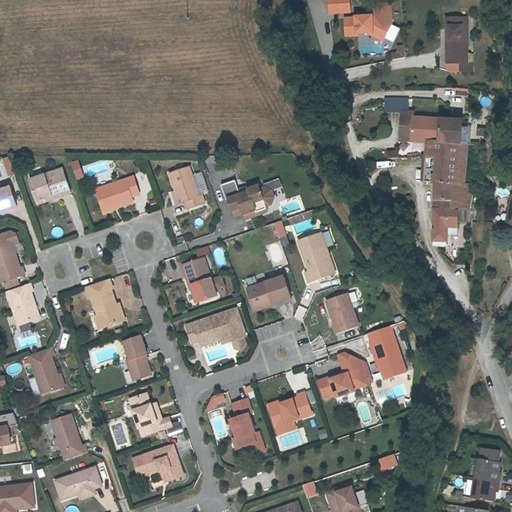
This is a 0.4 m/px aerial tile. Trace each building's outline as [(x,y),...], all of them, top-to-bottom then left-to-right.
[(348,3),(328,4),(329,21),(349,19),(348,3)] [(443,65),(456,64),(456,73),(470,72),(470,63),(463,64),(458,64),(457,51),(462,51),(460,19),(440,20),(443,65)] [(354,25),(344,26),(345,43),(357,43),(357,41),(366,40),(372,40),(383,45),(390,31),(374,23),(368,23),(365,26),(361,27),(361,24),(354,24),(354,25)] [(372,40),(366,40),(382,48),(383,45),(372,40)] [(390,61),(391,67),(403,64),(402,51),(397,52),(397,60),(390,61)] [(467,95),(467,87),(456,88),(456,95),(467,95)] [(443,140),(444,116),(417,116),(416,110),(411,111),(411,106),(410,106),(387,107),(387,118),(404,117),(404,140),(415,140),(430,140),(443,140)] [(444,116),(443,140),(454,141),(455,116),(454,117),(444,116)] [(455,116),(454,141),(466,141),(466,122),(465,117),(455,116)] [(456,203),(463,204),(474,204),(476,184),(477,183),(469,183),(470,141),(466,141),(454,141),(443,140),(430,140),(430,147),(430,154),(430,181),(440,181),(456,181),(457,181),(457,182),(457,183),(457,198),(453,198),(453,202),(453,203),(456,203)] [(402,149),(391,151),(392,158),(403,157),(402,149)] [(174,189),(178,201),(184,199),(187,206),(200,202),(203,201),(201,193),(198,194),(188,164),(168,171),(174,189)] [(49,194),(50,197),(68,190),(60,166),(26,178),(34,199),(49,194)] [(129,194),(137,191),(131,174),(94,187),(102,209),(131,199),(129,194)] [(238,191),(236,187),(233,177),(219,182),(224,197),(226,196),(230,208),(239,205),(241,209),(242,211),(252,208),(253,207),(254,209),(265,206),(264,203),(269,202),(272,195),(269,188),(263,184),(258,186),(256,182),(246,186),(246,188),(238,191)] [(256,180),(236,187),(238,191),(246,188),(246,186),(256,182),(256,180)] [(440,181),(440,205),(453,205),(453,207),(456,207),(456,203),(453,203),(453,202),(453,198),(457,198),(457,183),(457,182),(457,181),(456,181),(440,181)] [(7,184),(0,186),(0,207),(14,202),(7,184)] [(35,202),(50,197),(49,194),(34,199),(35,202)] [(453,217),(440,217),(440,239),(442,240),(442,243),(451,243),(451,239),(453,239),(453,232),(464,232),(463,204),(456,203),(456,207),(453,207),(453,217)] [(453,217),(453,207),(453,205),(440,205),(440,211),(440,217),(453,217)] [(266,209),(265,206),(254,209),(253,207),(252,208),(242,211),(243,216),(266,209)] [(273,220),(276,230),(283,228),(280,217),(273,220)] [(0,242),(8,239),(8,240),(14,238),(12,232),(7,229),(0,231),(0,242)] [(304,269),(308,279),(334,269),(319,229),(297,237),(308,268),(304,269)] [(8,240),(8,239),(0,242),(0,280),(2,280),(4,279),(14,275),(22,273),(19,265),(17,266),(12,251),(8,240)] [(196,256),(209,253),(208,246),(195,249),(196,256)] [(193,286),(197,299),(216,292),(210,277),(203,255),(181,263),(189,287),(190,287),(193,286)] [(270,297),(272,302),(290,295),(282,273),(245,285),(252,304),(270,297)] [(220,274),(210,277),(216,292),(218,291),(217,286),(223,284),(220,274)] [(17,282),(14,275),(4,279),(2,280),(4,286),(17,282)] [(99,317),(102,326),(123,319),(119,308),(116,309),(114,304),(109,288),(111,287),(107,278),(83,286),(86,295),(89,294),(96,314),(97,318),(99,317)] [(27,282),(4,290),(16,324),(37,316),(28,290),(30,290),(28,282),(27,282)] [(333,320),(331,320),(334,330),(357,322),(346,289),(325,296),(333,320)] [(253,308),(272,302),(270,297),(252,304),(253,308)] [(225,329),(228,339),(231,338),(241,334),(244,334),(235,306),(184,322),(190,340),(197,338),(198,340),(209,337),(209,336),(218,333),(218,331),(225,329)] [(97,328),(102,326),(99,317),(97,318),(96,314),(93,315),(97,328)] [(221,341),(228,339),(225,329),(218,331),(218,333),(209,336),(209,337),(198,340),(199,343),(219,336),(221,341)] [(375,350),(380,367),(383,376),(405,369),(392,332),(369,341),(372,351),(375,350)] [(58,347),(64,348),(68,335),(62,333),(58,347)] [(131,366),(135,377),(149,372),(142,352),(145,351),(138,333),(121,339),(127,357),(125,357),(128,367),(131,366)] [(244,343),(241,334),(231,338),(233,346),(236,347),(242,345),(244,343)] [(50,345),(26,353),(40,392),(60,385),(56,372),(50,354),(52,353),(50,345)] [(344,348),(338,351),(341,361),(343,360),(347,370),(330,375),(329,373),(318,377),(324,394),(336,390),(337,393),(354,387),(354,385),(368,380),(367,377),(360,356),(344,348)] [(365,358),(360,356),(367,377),(371,376),(365,358)] [(343,360),(341,361),(344,368),(329,373),(330,375),(347,370),(343,360)] [(302,386),(309,384),(305,371),(298,373),(302,386)] [(282,399),(268,404),(275,424),(293,418),(312,411),(304,389),(296,392),(297,394),(282,399)] [(170,423),(167,415),(160,417),(157,408),(152,410),(149,402),(145,391),(128,396),(140,433),(161,426),(170,423)] [(220,391),(211,394),(204,408),(210,410),(215,399),(223,397),(220,391)] [(236,435),(239,445),(246,443),(255,440),(251,431),(254,430),(247,411),(250,410),(246,396),(231,401),(236,415),(234,415),(232,419),(234,423),(232,424),(236,435)] [(152,410),(157,408),(154,400),(149,402),(152,410)] [(55,435),(57,442),(63,457),(85,449),(83,441),(80,442),(69,411),(49,418),(55,435)] [(293,418),(275,424),(278,432),(295,426),(293,418)] [(170,423),(161,426),(162,429),(164,434),(176,430),(174,424),(171,425),(170,423)] [(6,426),(0,427),(0,445),(9,444),(6,426)] [(319,439),(327,437),(325,428),(317,430),(319,439)] [(249,452),(263,448),(257,429),(254,430),(251,431),(255,440),(246,443),(249,452)] [(163,468),(167,479),(182,473),(171,442),(142,452),(148,471),(158,467),(158,469),(160,468),(163,468)] [(481,446),(479,456),(497,459),(499,448),(481,446)] [(137,474),(148,471),(142,452),(131,456),(137,474)] [(497,459),(479,456),(478,457),(475,475),(498,479),(499,468),(498,468),(499,460),(497,459)] [(23,473),(31,471),(30,463),(22,464),(23,473)] [(125,464),(117,466),(120,472),(127,470),(125,464)] [(77,491),(92,486),(100,483),(94,465),(54,478),(60,497),(77,491)] [(498,479),(475,475),(472,495),(492,498),(494,489),(496,490),(498,479)] [(0,511),(17,511),(18,509),(35,507),(32,481),(0,484),(0,511)] [(342,511),(362,511),(359,504),(352,482),(327,490),(333,508),(340,505),(342,511)] [(94,491),(92,486),(77,491),(79,496),(94,491)] [(263,511),(301,511),(298,501),(263,511)] [(366,502),(359,504),(362,511),(370,511),(368,504),(366,502)]
